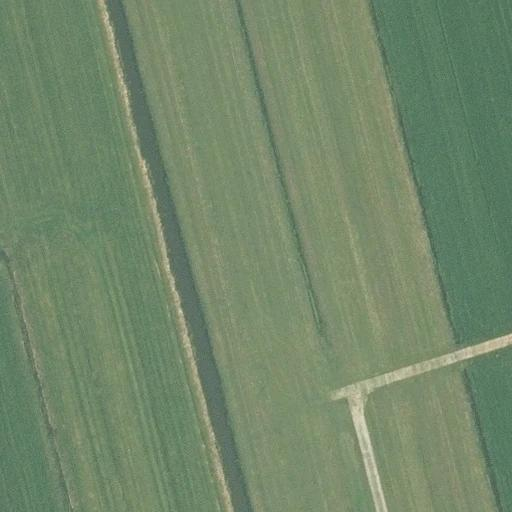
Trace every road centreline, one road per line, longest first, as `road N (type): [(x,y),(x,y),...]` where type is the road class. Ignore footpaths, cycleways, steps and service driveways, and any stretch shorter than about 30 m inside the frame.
road 1 (track): [(0,355),(351,390),(511,339)]
road 2 (track): [(381,511),(351,390)]
